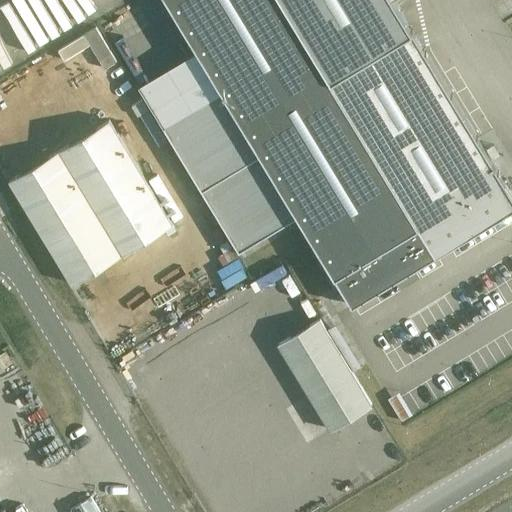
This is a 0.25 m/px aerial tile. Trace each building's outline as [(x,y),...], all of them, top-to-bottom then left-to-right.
[(167,0),(260,153),(201,188),(239,250),(297,215),(352,305),(511,208),(511,194),(394,0),(167,0)] [(73,279),(119,252),(174,219),(113,119),(12,179),(73,279)] [(330,429),(371,404),(319,318),(278,343),(330,429)] [(399,386),(389,391),(401,412),(411,407),(399,386)] [(156,410),(176,399),(171,390),(151,401),(156,410)]
